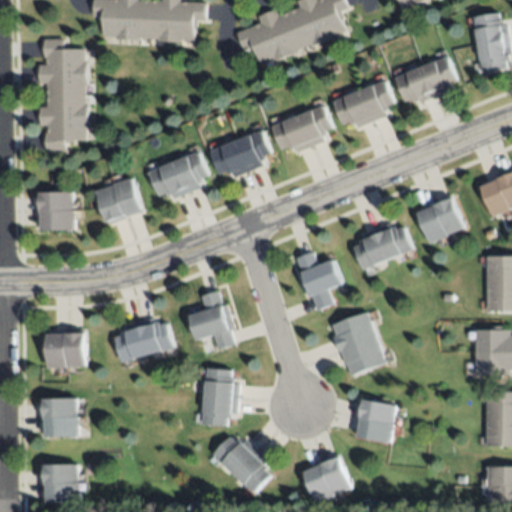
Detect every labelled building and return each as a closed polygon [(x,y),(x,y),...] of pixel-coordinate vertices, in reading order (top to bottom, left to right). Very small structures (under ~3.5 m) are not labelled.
[(94,0),(179,0),(205,2),(204,19),(197,18),(196,25),(195,25),(193,38),(181,37),(180,41),(159,39),(159,36),(141,34),(140,40),(117,38),(117,36),(104,35),(105,17),(93,16),(94,0)] [(237,30),(259,22),(257,15),(274,8),(277,15),(299,6),(296,0),(345,0),(348,7),(339,10),(345,27),(333,32),(335,36),(312,45),(311,41),(294,47),(296,52),(276,60),(274,57),(259,63),(253,45),(244,49),(237,30)] [(473,15),(498,11),(498,16),(502,16),(503,23),(507,22),(511,53),(508,53),(509,58),(506,59),(507,68),(482,71),(473,15)] [(43,39),(64,39),(64,46),(82,46),(83,61),(85,61),(86,84),(84,84),(84,103),(88,103),(88,125),(84,125),(85,139),(74,139),(74,140),(65,141),(65,149),(45,149),(45,132),(49,132),(49,124),(40,124),(40,106),(47,106),(46,80),(40,81),(39,65),(48,65),(48,56),(44,56),(43,39)] [(396,75),(447,54),(457,77),(450,80),(452,84),(446,86),(448,91),(419,103),(417,98),(412,100),(411,97),(406,100),(396,75)] [(333,99),(386,79),(394,100),(386,103),(387,107),(384,108),(387,114),(356,125),(355,121),(352,122),(351,120),(342,123),(333,99)] [(271,122),(325,104),(332,125),(324,128),(326,132),(323,133),(326,140),(295,151),(293,146),(289,147),(288,144),(279,147),(271,122)] [(210,148),(263,129),(270,150),(262,153),(264,157),(262,158),(264,164),(233,175),(231,171),(228,172),(227,170),(218,173),(210,148)] [(149,168),(200,151),(207,173),(199,176),(201,181),(199,181),(201,187),(173,197),(171,193),(168,194),(167,191),(158,194),(149,168)] [(480,185),(498,178),(497,176),(511,170),(511,206),(491,214),(480,185)] [(98,189),(113,185),(113,184),(133,177),(143,209),(127,214),(126,217),(108,222),(98,189)] [(72,188),(73,204),(74,204),(75,226),(41,227),(41,211),(39,211),(38,189),(72,188)] [(465,225),(429,240),(417,213),(435,205),(434,202),(451,194),(465,225)] [(355,246),(360,243),(359,240),(364,237),(363,233),(385,224),(387,227),(394,225),(396,228),(404,225),(413,247),(363,267),(355,246)] [(296,257),(313,250),(318,264),(333,259),(342,282),(327,288),(333,302),(317,308),(311,295),(307,297),(304,290),(306,290),(300,273),(302,273),(296,257)] [(488,254),(511,254),(511,308),(488,308),(488,254)] [(190,315),(204,310),(199,295),(216,289),(221,303),(224,302),(232,326),(229,327),(234,343),(217,349),(212,334),(198,339),(190,315)] [(366,310),(384,361),(350,374),(346,362),(345,363),(341,351),(339,352),(333,335),(336,334),(332,323),(366,310)] [(116,336),(124,334),(123,330),(127,329),(126,325),(150,318),(151,322),(157,320),(158,324),(167,321),(174,346),(123,360),(116,336)] [(476,327),(510,328),(510,334),(511,334),(511,368),(511,372),(502,372),(502,376),(492,376),(492,372),(476,372),(476,327)] [(48,331),(85,331),(86,364),(68,364),(68,366),(49,366),(48,331)] [(209,366),(231,368),(230,378),(234,378),(234,381),(240,381),(237,412),(232,411),(232,415),(227,415),(227,423),(203,421),(209,366)] [(488,389),(511,389),(511,444),(488,444),(488,389)] [(76,395),(78,416),(79,416),(80,434),(47,436),(45,417),(44,417),(43,397),(76,395)] [(395,400),(392,422),(393,422),(391,439),(356,434),(359,417),(357,417),(360,395),(395,400)] [(213,454),(232,434),(236,439),(238,437),(242,441),(245,438),(266,458),(262,462),(266,465),(265,467),(272,473),(254,492),(213,454)] [(318,501),(305,472),(322,464),(321,462),(339,454),(353,485),(318,501)] [(78,463),(79,482),(81,482),(82,501),(48,501),(47,483),(45,483),(45,464),(78,463)] [(488,465),(511,463),(511,501),(491,503),(491,484),(489,484),(488,465)]
